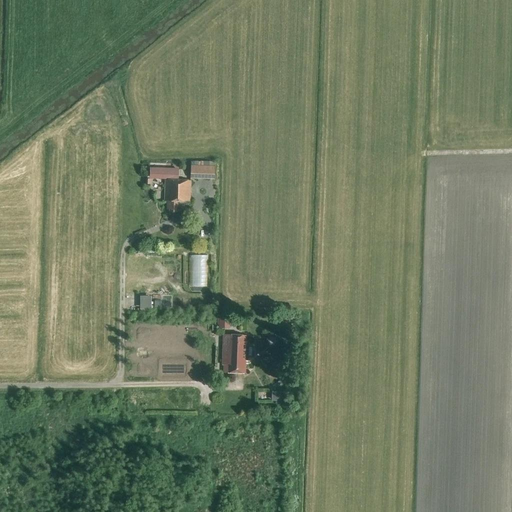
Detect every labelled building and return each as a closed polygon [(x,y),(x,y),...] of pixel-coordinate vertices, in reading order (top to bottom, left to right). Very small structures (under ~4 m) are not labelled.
[(190,179),(213,180),(214,162),(198,162),(197,166),(190,166),(190,179)] [(165,178),(166,169),(149,168),(149,177),(165,178)] [(177,213),(177,202),(189,202),(190,181),(165,180),(164,202),(167,202),(167,211),(169,211),(169,213),(177,213)] [(149,296),(138,296),(138,309),(149,309),(149,296)] [(219,328),(229,329),(229,315),(219,314),(219,328)] [(253,358),(254,350),(254,347),(246,346),(246,336),(228,335),(223,335),(222,366),(224,366),(223,374),(245,374),(245,365),(248,365),(248,362),(245,362),(246,358),(253,358)] [(274,389),(273,399),(283,400),(284,390),(274,389)]
